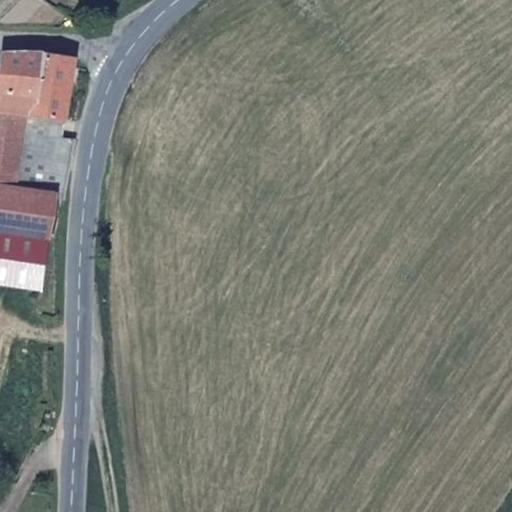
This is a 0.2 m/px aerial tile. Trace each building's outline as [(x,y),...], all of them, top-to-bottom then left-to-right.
[(0,111),(22,114),(62,117),(70,65),(63,58),(0,52),(0,111)] [(0,187),(13,189),(22,114),(0,111),(0,187)] [(72,197),(78,141),(59,139),(46,160),(41,193),(53,194),(72,197)] [(0,235),(47,241),(53,194),(41,193),(13,189),(0,187),(0,235)] [(0,274),(43,280),(47,241),(0,235),(0,274)]
